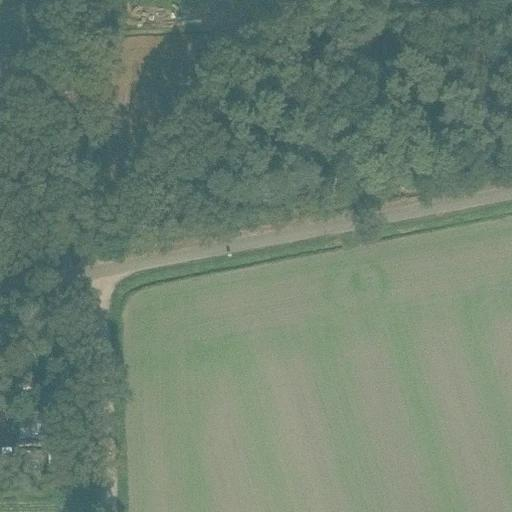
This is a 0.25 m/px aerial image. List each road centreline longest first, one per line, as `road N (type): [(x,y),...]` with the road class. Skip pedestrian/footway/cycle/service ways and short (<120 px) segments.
road 1 (unclassified): [(511,193),(0,289)]
road 2 (unknown): [(104,269),(112,511)]
